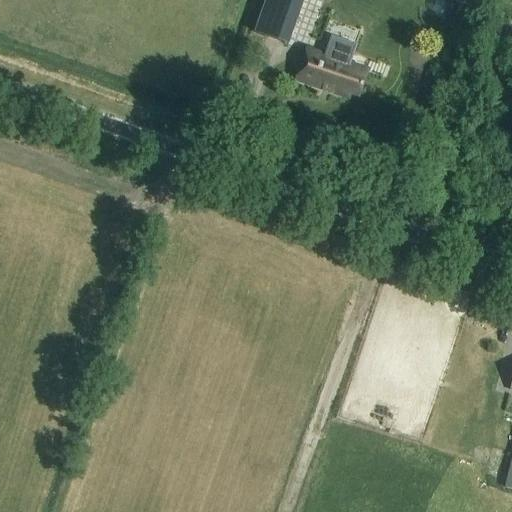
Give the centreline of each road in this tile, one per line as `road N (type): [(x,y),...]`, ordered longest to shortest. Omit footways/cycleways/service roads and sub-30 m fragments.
road 1 (unclassified): [(511,268),(0,86)]
road 2 (track): [(284,511),(385,223)]
